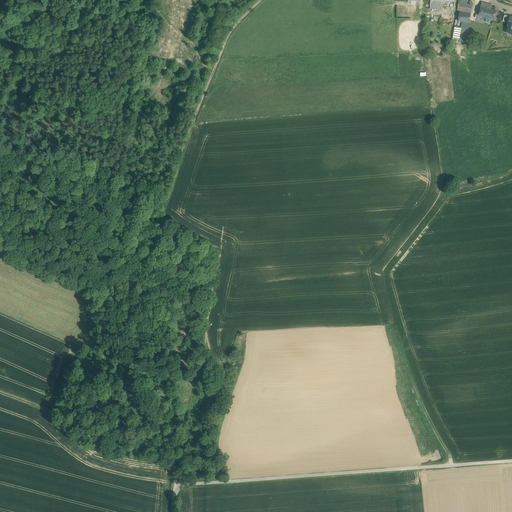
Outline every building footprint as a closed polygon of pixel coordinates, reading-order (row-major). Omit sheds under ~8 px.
[(443,1),(430,1),(430,9),(443,9),(443,1)] [(457,9),(460,10),(471,12),(473,4),(460,2),(459,6),(458,5),(457,9)] [(492,5),(482,2),(478,15),(494,20),(496,11),(491,9),(492,5)] [(459,39),(466,41),(471,12),(464,10),(460,10),(458,24),(462,25),(461,27),(459,39)] [(511,17),(504,15),(502,21),(508,24),(511,17)] [(453,38),(459,39),(461,27),(455,26),(453,38)]
